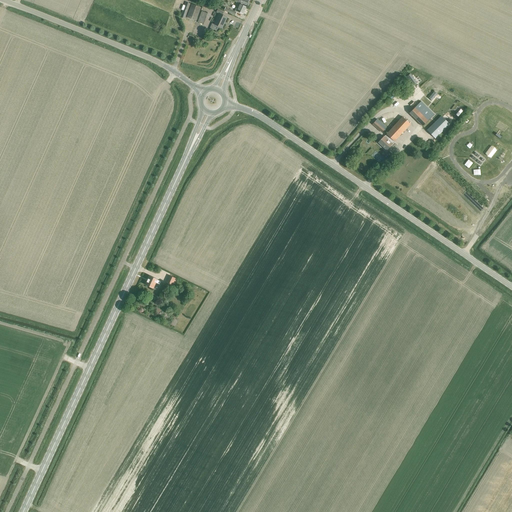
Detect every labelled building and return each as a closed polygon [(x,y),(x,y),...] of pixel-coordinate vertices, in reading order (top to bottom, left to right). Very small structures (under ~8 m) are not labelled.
[(186,2),(180,17),(185,19),(190,4),(186,2)] [(191,4),(186,18),(196,21),(201,7),(191,4)] [(243,14),(246,7),(240,4),(239,6),(237,5),(235,11),(237,11),(237,12),(243,14)] [(225,7),(224,10),(228,12),(235,15),(236,12),(229,9),(225,7)] [(214,24),(222,28),(227,17),(222,15),(224,12),(218,9),(216,12),(219,14),(214,24)] [(202,11),(198,22),(198,23),(203,24),(207,13),(202,11)] [(421,102),(410,113),(423,127),(434,115),(430,111),(421,102)] [(378,143),(387,151),(411,125),(403,117),(378,143)] [(427,131),(435,139),(449,125),(442,117),(427,131)] [(372,124),(382,133),(386,128),(377,119),(372,124)] [(169,275),(166,282),(172,286),(176,278),(169,275)] [(156,283),(160,285),(161,282),(158,280),(150,276),(145,285),(154,289),(156,283)]
